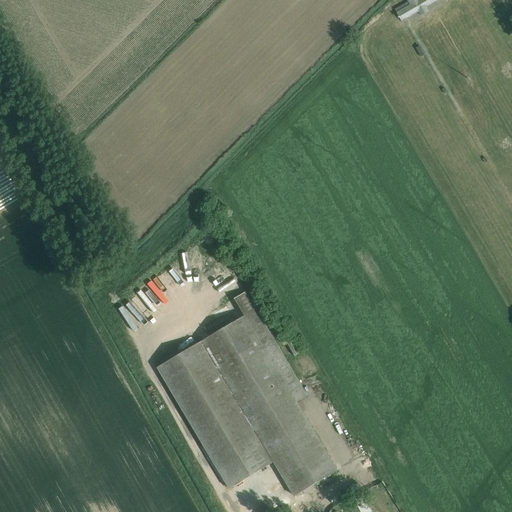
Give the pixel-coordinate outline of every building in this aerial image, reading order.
[(397,13),(402,22),(419,13),(421,16),(428,12),(426,8),(440,0),(419,0),(406,0),(410,5),(397,13)] [(416,49),(421,58),(425,56),(420,46),(416,49)] [(209,264),(215,278),(232,270),(227,257),(209,264)] [(294,496),(337,471),(297,401),(309,395),(248,291),(237,298),(247,315),(157,366),(218,471),(229,490),(275,463),(294,496)] [(287,344),(294,357),(301,353),(293,340),(287,344)] [(302,358),(296,361),(303,371),(308,368),(302,358)] [(315,410),(311,412),(314,421),(319,419),(315,410)] [(344,432),(348,430),(343,421),(339,423),(344,432)] [(338,479),(317,486),(320,492),(340,484),(338,479)] [(353,490),(356,496),(368,490),(365,484),(353,490)]
